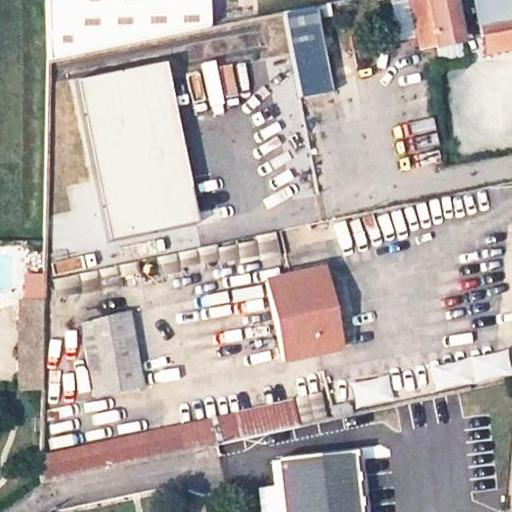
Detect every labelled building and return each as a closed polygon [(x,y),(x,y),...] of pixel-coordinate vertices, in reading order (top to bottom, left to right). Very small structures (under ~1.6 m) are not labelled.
[(42,0),(43,62),(57,60),(182,34),(209,28),(208,0),(42,0)] [(434,48),(459,42),(449,0),(407,0),(418,50),(433,46),(434,48)] [(511,10),(511,4),(511,0),(470,0),(476,25),(511,18),(511,10)] [(328,19),(325,4),(281,13),(295,100),(328,95),(315,21),(328,19)] [(194,226),(159,64),(70,83),(105,245),(194,226)] [(339,350),(324,273),(266,284),(282,363),(315,355),(339,350)] [(17,303),(15,392),(38,392),(40,302),(17,303)] [(80,324),(92,398),(143,390),(130,315),(80,324)] [(355,405),(511,377),(511,374),(508,354),(351,381),(355,405)] [(349,417),(346,406),(328,410),(331,421),(349,417)] [(290,407),(37,461),(37,485),(212,447),(294,429),(290,407)] [(358,511),(353,453),(281,461),(286,511),(358,511)] [(258,463),(263,511),(286,511),(281,461),(258,463)]
